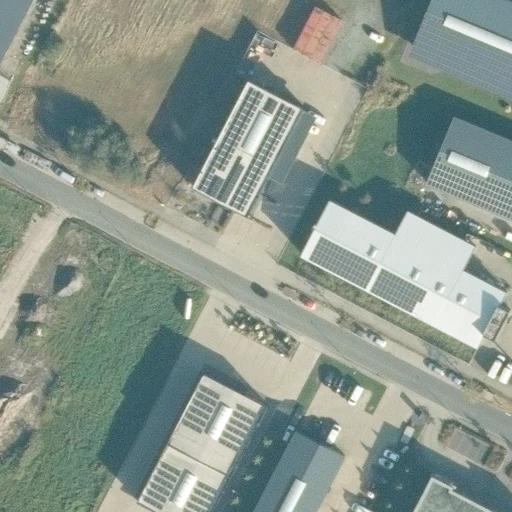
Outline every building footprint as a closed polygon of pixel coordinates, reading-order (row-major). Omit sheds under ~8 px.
[(0,0),(0,59),(30,0),(0,0)] [(511,0),(436,0),(416,53),(511,90),(511,0)] [(293,47),(322,61),(343,18),(314,4),(293,47)] [(247,68),(193,173),(247,201),(302,96),(247,68)] [(511,136),(451,112),(425,174),(511,210),(511,136)] [(407,202),(394,227),(329,193),(302,245),(478,335),(484,324),(496,330),(511,302),(498,296),(505,284),(462,262),(475,237),(407,202)] [(161,511),(211,511),(268,403),(204,370),(137,499),(152,507),(161,511)] [(81,506),(120,430),(63,400),(23,476),(81,506)] [(295,425),(249,511),(313,511),(345,451),(295,425)] [(511,511),(511,506),(428,463),(403,511),(511,511)]
